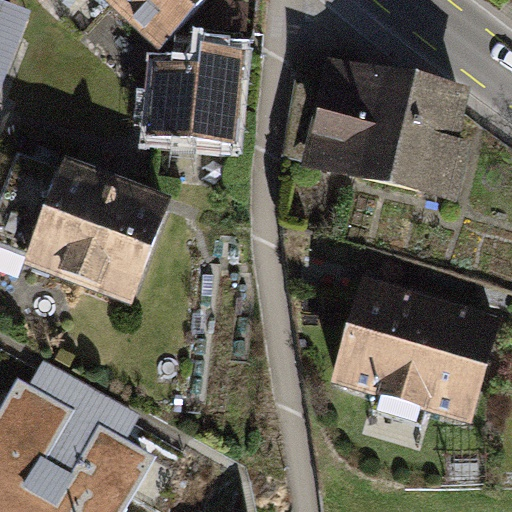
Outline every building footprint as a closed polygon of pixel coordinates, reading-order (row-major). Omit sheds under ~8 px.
[(119,0),(102,0),(112,9),(119,0)] [(212,0),(119,0),(112,9),(162,54),(212,0)] [(35,18),(0,2),(0,102),(1,103),(35,18)] [(250,3),(213,2),(212,31),(249,32),(250,3)] [(237,151),(247,37),(195,33),(194,48),(186,48),(184,66),(155,64),(147,141),(237,151)] [(329,61),(303,170),(459,207),(471,146),(460,143),(474,89),(329,61)] [(172,198),(69,160),(27,272),(132,315),(172,198)] [(1,210),(0,214),(0,239),(28,247),(35,219),(1,210)] [(366,279),(334,390),(475,430),(507,320),(366,279)] [(0,511),(122,511),(155,453),(126,438),(140,413),(35,356),(0,420),(0,511)]
